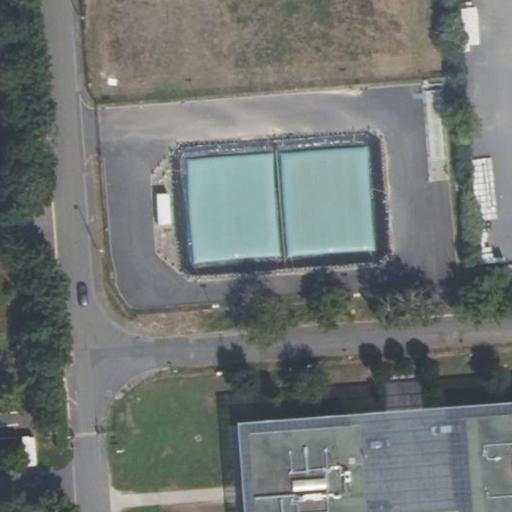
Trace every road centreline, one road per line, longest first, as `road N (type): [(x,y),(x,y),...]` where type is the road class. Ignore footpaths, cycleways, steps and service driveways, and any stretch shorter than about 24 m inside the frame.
road 1 (unknown): [(65,114),(418,90),(435,98),(454,126),(469,335)]
road 2 (unknown): [(152,109),(164,247)]
